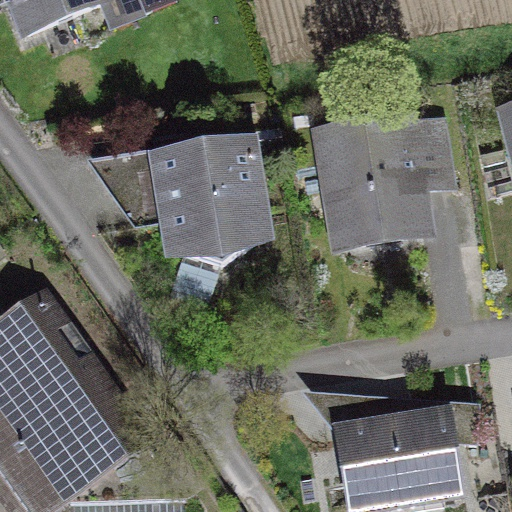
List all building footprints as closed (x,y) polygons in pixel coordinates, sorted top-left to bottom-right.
[(103,6),(112,29),(140,17),(133,0),(12,0),(28,36),(103,6)] [(341,242),(421,229),(405,129),(325,142),(341,242)] [(246,155),(162,169),(176,253),(182,252),(183,258),(222,271),(255,246),(254,240),(260,239),(246,155)] [(80,511),(160,456),(48,299),(0,332),(0,481),(21,511),(80,511)] [(352,511),(371,511),(459,498),(446,421),(341,439),(352,511)]
